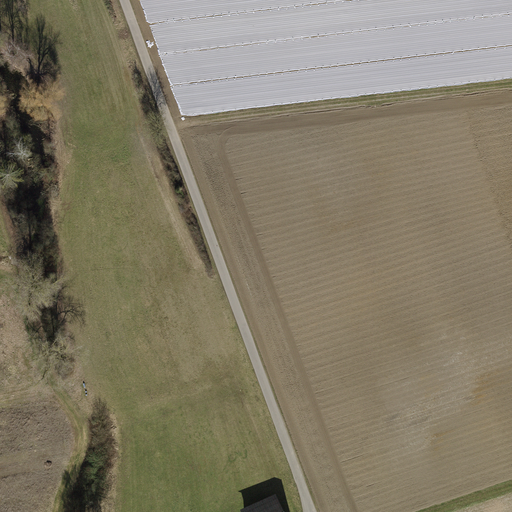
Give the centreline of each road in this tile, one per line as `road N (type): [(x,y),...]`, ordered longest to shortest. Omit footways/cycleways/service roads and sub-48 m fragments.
road 1 (unclassified): [(125,0),(311,511)]
road 2 (track): [(0,208),(46,361),(86,416),(66,511)]
